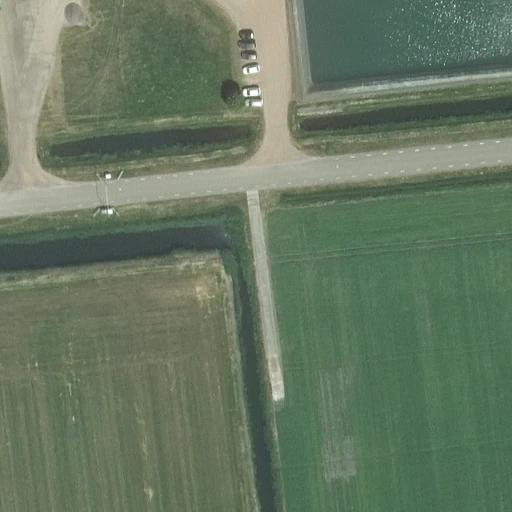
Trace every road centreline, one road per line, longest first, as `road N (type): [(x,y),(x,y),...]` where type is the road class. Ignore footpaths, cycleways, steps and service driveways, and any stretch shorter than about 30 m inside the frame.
road 1 (unclassified): [(0,206),(511,154)]
road 2 (track): [(51,0),(19,108),(30,203)]
road 3 (track): [(283,177),(266,0)]
